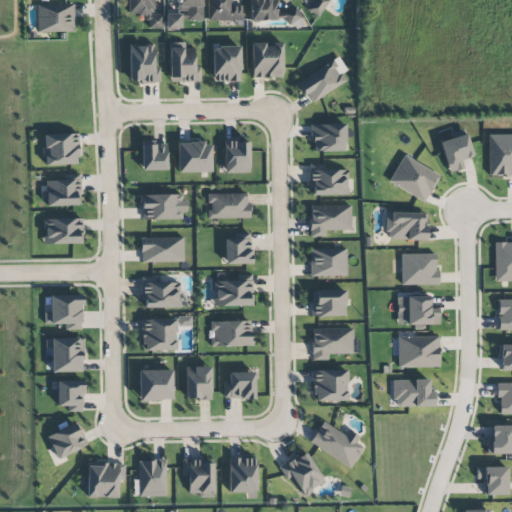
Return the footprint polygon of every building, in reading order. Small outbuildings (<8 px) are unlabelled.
[(126,0),(127,14),(147,15),(146,28),(162,28),(162,14),(152,14),(152,0),(126,0)] [(203,21),(202,0),(177,0),(178,7),(186,7),(187,21),(203,21)] [(231,0),(206,0),(207,21),(242,20),(242,6),(231,6),(231,0)] [(249,0),(250,21),(277,20),(276,0),(249,0)] [(328,0),(312,0),(306,9),(318,17),(328,0)] [(73,32),(73,4),(36,5),(37,32),(73,32)] [(302,18),(296,5),(277,13),(280,19),(283,17),(287,25),(302,18)] [(180,14),(165,14),(166,30),(181,29),(180,14)] [(282,42),(268,43),(268,42),(251,43),(252,78),(282,77),(282,42)] [(200,66),(194,66),(195,44),(170,44),(169,81),(200,82),(200,66)] [(129,83),(159,82),(159,68),(154,68),(153,45),(128,45),(129,83)] [(239,47),(212,47),(212,82),(240,81),(239,47)] [(297,82),(310,103),(349,80),(337,58),(297,82)] [(345,151),(344,124),(312,125),(312,152),(345,151)] [(77,165),(76,134),(43,135),(44,166),(77,165)] [(438,142),(448,173),(464,168),(461,160),(473,156),(465,134),(438,142)] [(488,176),(511,175),(511,134),(487,135),(488,176)] [(248,141),(223,141),(224,173),(249,173),(248,141)] [(211,143),(177,142),(177,172),(210,172),(211,143)] [(141,171),(166,170),(166,143),(141,143),(141,171)] [(388,184),(425,201),(438,173),(401,156),(388,184)] [(347,196),(347,169),(310,169),(310,195),(347,196)] [(79,174),(63,175),(63,180),(46,181),(46,206),(79,206),(79,174)] [(247,194),(207,193),(207,218),(250,219),(250,203),(246,203),(247,194)] [(141,195),(141,220),(184,219),(184,194),(141,195)] [(309,206),(310,237),(325,236),(325,231),(351,230),(350,205),(309,206)] [(425,241),(426,213),(386,212),(385,240),(425,241)] [(81,218),(43,219),(44,245),(82,243),(81,218)] [(224,239),(225,265),(251,264),(250,233),(233,233),(233,239),(224,239)] [(140,237),(140,263),(183,262),(183,237),(140,237)] [(511,240),(493,241),(494,282),(511,281),(511,240)] [(346,249),(310,248),(309,276),(346,276),(346,249)] [(401,285),(436,285),(436,254),(400,254),(401,285)] [(213,306),(252,306),(251,275),(236,275),(236,281),(212,282),(213,306)] [(140,308),(179,308),(180,280),(141,279),(140,308)] [(311,316),(345,316),(345,290),(310,291),(311,316)] [(81,296),(49,296),(49,313),(44,313),(44,324),(65,324),(65,330),(82,329),(81,296)] [(396,325),(439,325),(438,308),(430,308),(430,296),(396,297),(396,325)] [(511,299),(497,299),(497,330),(511,329),(511,299)] [(141,319),(142,351),(177,350),(176,327),(191,326),(191,317),(141,319)] [(251,321),(210,321),(210,347),(251,346),(251,321)] [(353,354),(352,329),(311,329),(312,360),(328,360),(328,354),(353,354)] [(438,336),(397,337),(397,368),(439,367),(438,336)] [(82,338),(49,339),(50,372),(82,372),(82,338)] [(185,367),(186,400),(211,399),(210,367),(185,367)] [(138,370),(139,401),(172,400),(171,370),(138,370)] [(346,370),(312,370),(313,402),(347,401),(346,370)] [(254,399),(254,373),(229,372),(229,383),(224,383),(223,399),(254,399)] [(433,407),(433,391),(428,391),(428,380),(393,380),(393,407),(433,407)] [(84,381),(57,381),(56,406),(66,407),(66,412),(83,412),(84,381)] [(511,414),(511,383),(495,383),(495,397),(499,397),(499,414),(511,414)] [(352,468),(364,443),(321,420),(308,445),(352,468)] [(55,458),(85,448),(77,424),(47,434),(55,458)] [(486,454),(511,453),(511,425),(490,425),(490,440),(486,440),(486,454)] [(277,467),(286,480),(290,477),(304,496),(324,481),(304,453),(296,458),(294,455),(277,467)] [(246,498),(255,498),(256,459),(229,458),(228,492),(246,493),(246,498)] [(213,459),(182,460),(182,476),(187,476),(188,494),(198,493),(198,498),(213,497),(213,459)] [(165,460),(137,461),(138,497),(166,496),(165,460)] [(86,497),(117,498),(118,483),(124,483),(124,464),(87,463),(86,497)] [(507,467),(475,468),(475,479),(483,479),(483,495),(507,495),(507,467)]
